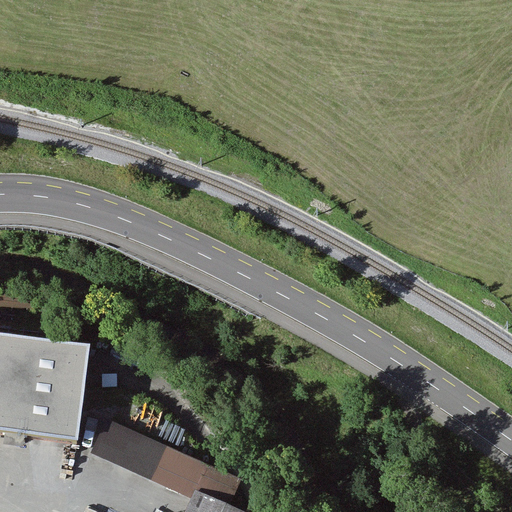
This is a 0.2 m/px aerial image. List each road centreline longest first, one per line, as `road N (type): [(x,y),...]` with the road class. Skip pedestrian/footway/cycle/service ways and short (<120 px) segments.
road 1 (secondary): [(511,441),(354,336),(233,270),(96,209),(0,195)]
road 2 (track): [(421,378),(410,397),(414,420),(491,511)]
